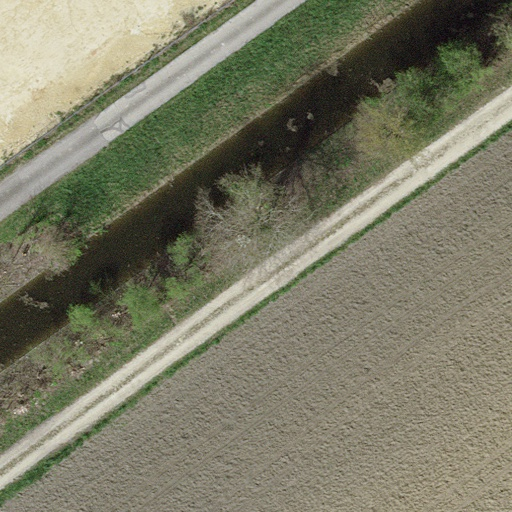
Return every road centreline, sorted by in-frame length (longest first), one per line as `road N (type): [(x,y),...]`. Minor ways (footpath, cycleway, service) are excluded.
road 1 (track): [(0,490),(511,102)]
road 2 (track): [(280,0),(0,207)]
